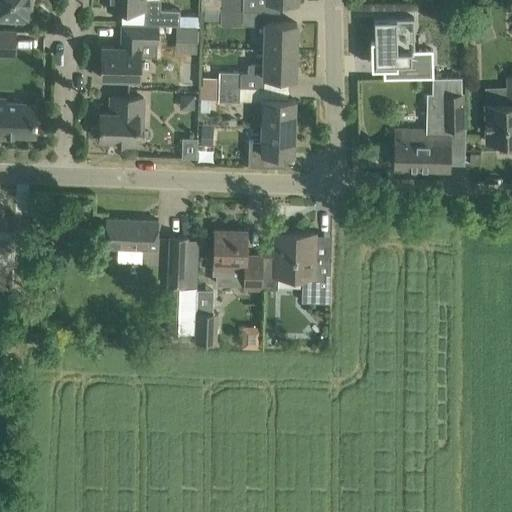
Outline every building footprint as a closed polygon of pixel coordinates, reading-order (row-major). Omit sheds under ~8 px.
[(0,0),(0,18),(31,20),(31,0),(0,0)] [(107,0),(107,8),(145,9),(144,23),(180,25),(180,9),(160,8),(160,0),(107,0)] [(221,0),(201,0),(201,8),(204,8),(221,9),(221,0)] [(221,0),(221,9),(233,9),(242,9),(279,10),(278,0),(221,0)] [(204,8),(204,20),(221,20),(221,9),(204,8)] [(242,9),(233,9),(221,9),(221,20),(221,23),(242,24),(242,9)] [(481,13),(466,19),(471,34),(486,28),(481,13)] [(410,18),(376,19),(377,61),(385,61),(385,77),(434,76),(433,50),(411,51),(410,18)] [(297,22),(256,21),(255,34),(265,34),(265,48),(296,49),(297,22)] [(101,77),(139,78),(140,55),(157,55),(158,25),(143,25),(123,24),(122,46),(102,45),(101,77)] [(176,25),(175,38),(197,39),(198,26),(176,25)] [(16,29),(0,28),(0,54),(15,56),(16,29)] [(458,34),(435,35),(436,53),(458,52),(458,34)] [(219,76),(210,76),(209,85),(219,85),(240,86),(265,86),(265,75),(295,76),(296,49),(265,48),(264,63),(248,62),(248,71),(219,70),(219,76)] [(511,75),(508,75),(508,102),(485,102),(486,140),(511,139),(511,75)] [(240,86),(219,85),(218,100),(240,100),(240,86)] [(465,91),(430,91),(430,116),(443,116),(443,126),(465,126),(465,91)] [(179,107),(193,107),(193,93),(179,93),(179,107)] [(114,143),(138,144),(138,126),(142,126),(143,96),(111,95),(111,111),(103,111),(102,120),(100,120),(99,138),(114,139),(114,143)] [(0,136),(3,136),(3,133),(35,134),(36,102),(4,101),(5,97),(0,96),(0,136)] [(263,97),(262,125),(294,125),(294,98),(263,97)] [(262,139),(248,139),(248,164),(263,165),(263,152),(293,153),(294,125),(262,125),(262,139)] [(438,127),(396,126),(395,165),(448,166),(449,131),(437,131),(438,127)] [(199,130),(199,144),(213,144),(214,130),(199,130)] [(470,162),(480,163),(480,152),(470,152),(470,162)] [(158,219),(106,217),(105,246),(118,246),(117,260),(142,261),(143,247),(157,248),(158,219)] [(214,260),(213,272),(216,273),(216,283),(244,283),(244,288),(262,288),(262,287),(263,255),(246,255),(247,229),(214,229),(214,239),(214,260)] [(301,302),(330,302),(331,259),(314,258),(315,232),(276,231),(274,275),(302,276),(301,302)] [(188,235),(170,235),(167,287),(197,287),(199,239),(188,239),(188,235)] [(196,311),(195,340),(215,341),(216,322),(206,322),(206,311),(196,311)]
